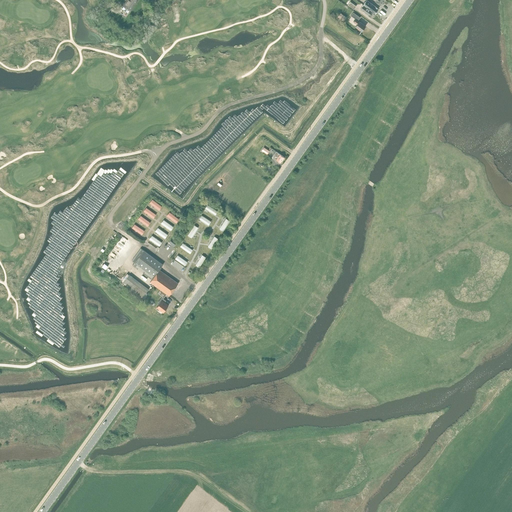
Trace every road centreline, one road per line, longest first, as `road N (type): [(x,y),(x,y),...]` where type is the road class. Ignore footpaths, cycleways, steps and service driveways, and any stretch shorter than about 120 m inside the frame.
road 1 (tertiary): [(42,511),(409,0)]
road 2 (track): [(323,0),(318,35),(305,45),(290,82),(224,106),(200,132),(155,147),(108,217),(122,232)]
